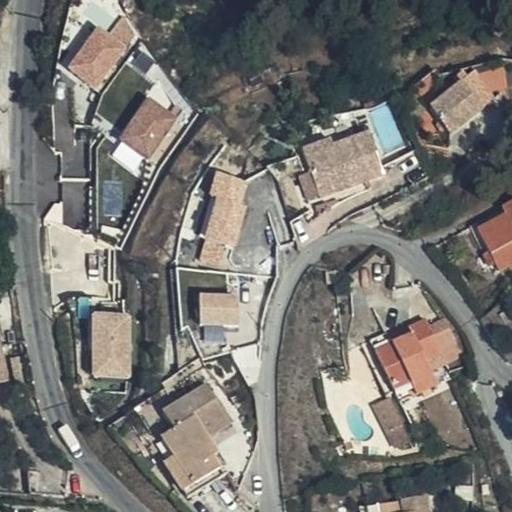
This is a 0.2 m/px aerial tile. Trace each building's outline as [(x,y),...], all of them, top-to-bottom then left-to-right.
[(67,70),(95,93),(144,34),(124,17),(108,36),(100,30),(67,70)] [(463,79),(455,85),(470,105),(478,98),(463,79)] [(451,81),(434,94),(418,107),(439,133),(467,110),(472,116),(485,105),(478,98),(470,105),(455,85),(451,81)] [(418,107),(434,94),(429,87),(413,100),(418,107)] [(112,156),(142,174),(180,115),(150,96),(112,156)] [(325,152),(296,163),(301,177),(312,203),(313,205),(377,179),(360,138),(325,152)] [(296,163),(325,152),(322,144),(292,157),(296,163)] [(200,239),(234,249),(253,186),(219,176),(200,239)] [(301,207),(312,203),(301,177),(290,181),(301,207)] [(66,196),(61,219),(81,223),(85,200),(66,196)] [(511,278),(511,220),(485,237),(510,279),(511,278)] [(308,222),(295,235),(300,250),(316,233),(308,222)] [(199,297),(200,330),(240,330),(240,297),(199,297)] [(132,313),(91,314),(93,380),(134,379),(132,313)] [(0,431),(12,429),(5,394),(3,387),(17,384),(7,334),(0,335),(0,431)] [(396,350),(400,364),(410,398),(425,394),(428,405),(448,399),(441,374),(457,370),(453,357),(448,339),(431,344),(434,353),(416,357),(413,348),(413,346),(396,350)] [(434,353),(431,344),(413,348),(416,357),(434,353)] [(471,352),(453,357),(457,370),(462,384),(479,380),(471,352)] [(3,387),(5,394),(19,392),(17,384),(3,387)] [(216,413),(233,411),(224,398),(181,427),(185,433),(185,428),(189,422),(202,418),(216,413)] [(406,406),(390,409),(401,453),(417,450),(406,406)] [(239,420),(233,411),(216,413),(202,418),(189,422),(185,428),(185,433),(191,442),(187,445),(188,450),(194,469),(202,490),(204,497),(208,509),(216,503),(214,496),(212,487),(207,470),(200,443),(200,430),(205,426),(220,422),(235,420),(239,420)] [(248,433),(239,420),(235,420),(220,422),(205,426),(200,430),(200,443),(207,470),(212,487),(237,481),(230,469),(234,465),(229,458),(224,461),(220,453),(224,449),(248,433)] [(183,476),(193,492),(202,490),(194,469),(188,450),(187,445),(179,450),(192,469),(183,476)] [(224,461),(229,458),(224,449),(220,453),(224,461)] [(214,496),(216,503),(241,487),(237,481),(212,487),(214,496)] [(205,511),(208,509),(204,497),(202,490),(193,492),(205,511)]
